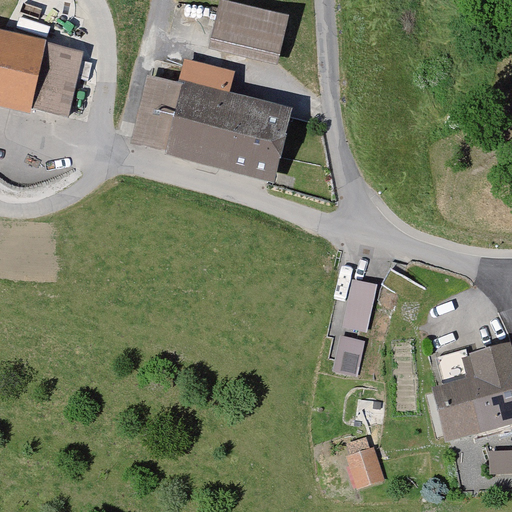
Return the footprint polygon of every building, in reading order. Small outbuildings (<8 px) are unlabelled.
[(222,1),(211,47),(277,63),(288,17),(222,1)] [(0,34),(0,102),(64,117),(79,53),(0,34)] [(288,113),(143,79),(126,152),(272,186),(288,113)] [(427,289),(390,270),(383,284),(420,302),(427,289)] [(339,327),(364,332),(374,286),(349,281),(339,327)] [(341,338),(333,371),(355,376),(363,343),(341,338)] [(439,448),(511,425),(511,368),(506,347),(457,362),(462,380),(422,392),(439,448)] [(355,491),(384,481),(374,449),(370,451),(366,439),(345,446),(349,457),(344,459),(355,491)] [(511,455),(486,456),(486,479),(511,478),(511,455)]
